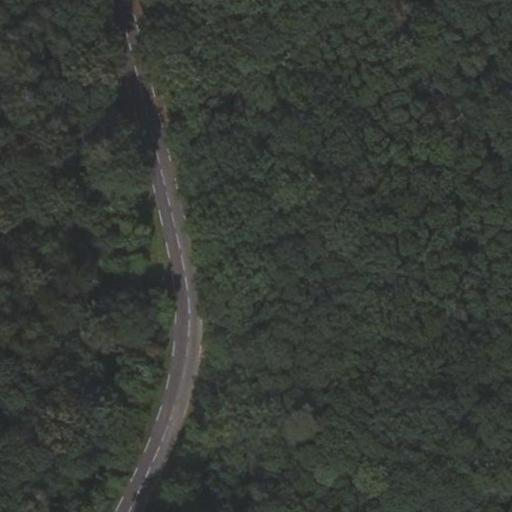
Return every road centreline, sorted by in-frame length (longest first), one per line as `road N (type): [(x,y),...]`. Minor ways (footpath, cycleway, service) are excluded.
road 1 (tertiary): [(131,511),(163,438),(188,332),(186,270),(121,0)]
road 2 (unknown): [(0,59),(63,385),(0,429)]
